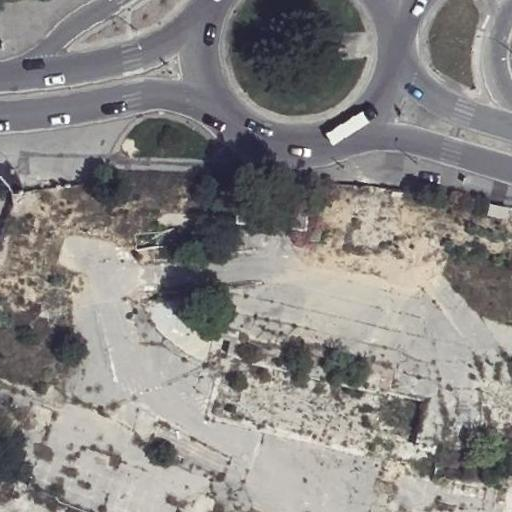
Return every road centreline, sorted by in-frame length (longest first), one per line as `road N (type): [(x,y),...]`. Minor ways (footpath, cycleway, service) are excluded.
road 1 (secondary): [(0,115),(167,95),(213,109)]
road 2 (secondary): [(200,24),(132,60),(0,75)]
road 3 (secondary): [(354,139),(389,136),(511,169)]
road 4 (secondary): [(213,109),(262,149),(325,152),(354,139)]
road 5 (secondary): [(511,128),(429,95),(400,67)]
